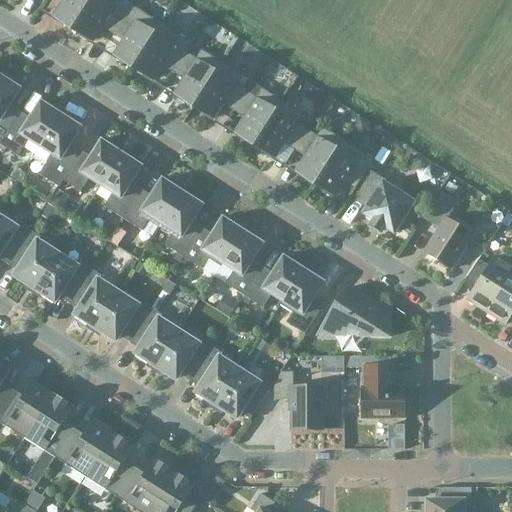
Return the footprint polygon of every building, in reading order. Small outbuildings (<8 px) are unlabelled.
[(65,24),(73,30),(91,0),(59,0),(65,4),(55,20),(64,26),(65,24)] [(113,34),(126,14),(116,8),(120,0),(91,0),(73,30),(81,35),(80,36),(89,42),(99,26),(113,34)] [(125,63),(133,68),(162,25),(131,5),(126,14),(113,34),(126,43),(115,59),(124,65),(125,63)] [(162,25),(133,68),(142,73),(140,75),(149,81),(160,64),(173,73),(186,53),(192,44),(162,25)] [(194,107),(222,63),(202,50),(196,59),(186,53),(173,73),(187,81),(176,98),(185,104),(186,102),(194,107)] [(222,63),(194,107),(202,112),(201,114),(210,120),(221,103),(234,112),(247,91),(242,88),(247,80),(242,77),(243,76),(222,63)] [(0,140),(0,141),(1,141),(17,117),(7,111),(20,89),(21,90),(22,89),(3,72),(0,76),(0,140)] [(253,83),(247,91),(257,98),(262,89),(253,83)] [(247,141),(255,146),(283,102),(262,89),(257,98),(247,91),(234,112),(247,120),(237,137),(246,143),(247,141)] [(1,141),(0,141),(0,145),(18,157),(29,140),(40,147),(63,111),(40,101),(40,102),(41,103),(27,124),(17,117),(1,141)] [(303,115),(283,102),(255,146),(263,151),(262,153),(271,159),(281,142),(295,151),(308,130),(298,124),(303,115)] [(63,111),(40,147),(52,155),(39,175),(59,188),(63,181),(62,180),(78,156),(67,149),(81,128),(82,129),(83,128),(63,111)] [(310,124),(316,116),(310,112),(305,121),(310,124)] [(370,125),(360,118),(353,128),(360,133),(365,132),(370,125)] [(308,130),(295,151),(308,159),(297,176),(306,181),(307,180),(315,185),(343,141),(323,128),(317,136),(308,130)] [(62,180),(63,181),(81,192),(90,179),(101,186),(124,150),(101,140),(100,141),(102,141),(88,163),(78,156),(62,180)] [(343,141),(315,185),(323,190),(322,192),(331,197),(342,181),(355,189),(374,160),(343,141)] [(374,160),(382,165),(390,153),(382,148),(374,160)] [(143,167),(124,150),(101,186),(113,194),(104,207),(123,219),(138,195),(128,188),(141,167),(142,168),(143,167)] [(380,232),(384,227),(394,234),(400,224),(404,227),(412,215),(407,213),(413,203),(384,184),(386,181),(372,172),(353,200),(367,209),(364,214),(374,221),(371,226),(380,232)] [(149,201),(138,195),(123,219),(142,231),(148,221),(160,228),(185,189),(162,179),(161,180),(162,180),(149,201)] [(448,183),(444,189),(452,195),(457,188),(448,183)] [(185,189),(160,228),(171,236),(165,246),(184,258),(199,234),(189,227),(202,206),(203,207),(204,206),(185,189)] [(68,199),(58,192),(51,203),(61,210),(68,199)] [(424,253),(451,270),(460,256),(464,249),(473,236),(447,220),(457,203),(443,193),(426,220),(439,229),(424,253)] [(47,206),(41,216),(51,223),(58,212),(47,206)] [(511,233),(511,217),(499,209),(491,221),(511,233)] [(199,234),(184,258),(202,270),(209,260),(221,268),(223,264),(222,264),(245,228),(222,217),(222,218),(223,219),(209,240),(199,234)] [(0,218),(0,260),(7,265),(30,231),(18,223),(15,228),(0,218)] [(221,268),(214,278),(244,297),(260,272),(249,266),(263,245),(264,245),(265,244),(245,228),(222,264),(223,264),(221,268)] [(117,248),(126,235),(117,229),(109,242),(117,248)] [(26,289),(32,293),(57,255),(37,243),(41,238),(30,231),(7,265),(18,271),(15,276),(29,285),(26,289)] [(464,249),(460,256),(473,264),(477,257),(464,249)] [(58,297),(68,304),(90,269),(79,262),(76,267),(57,255),(32,293),(39,297),(41,293),(55,302),(58,297)] [(270,279),(260,272),(244,297),(263,309),(272,295),(283,302),(283,303),(306,266),(283,256),(282,257),(284,258),(270,279)] [(467,301),(486,313),(508,279),(509,280),(511,274),(511,267),(496,257),(489,267),(479,260),(464,283),(475,289),(467,301)] [(139,263),(133,271),(143,278),(148,269),(139,263)] [(283,302),(280,306),(293,313),(286,323),(305,335),(305,334),(319,312),(320,311),(310,304),(323,283),(325,284),(325,283),(306,266),(283,303),(283,302)] [(101,277),(90,269),(68,304),(78,310),(75,315),(90,324),(87,328),(93,332),(117,294),(98,282),(101,277)] [(183,289),(188,282),(176,274),(171,282),(183,289)] [(508,279),(486,313),(505,325),(511,314),(511,281),(509,280),(508,279)] [(169,297),(175,287),(168,282),(162,292),(169,297)] [(319,335),(388,338),(389,315),(348,289),(319,335)] [(117,294),(93,332),(99,335),(102,332),(116,341),(119,336),(129,343),(151,308),(140,301),(136,306),(117,294)] [(236,308),(222,299),(215,310),(229,319),(236,308)] [(201,316),(207,307),(199,302),(193,311),(201,316)] [(148,366),(154,370),(178,333),(159,320),(162,315),(151,308),(129,343),(139,349),(136,354),(150,363),(148,366)] [(179,375),(189,381),(211,347),(200,340),(197,345),(178,333),(154,370),(160,374),(162,370),(176,379),(179,375)] [(271,348),(260,341),(254,350),(265,357),(271,348)] [(208,405),(214,409),(239,371),(219,359),(223,354),(211,347),(189,381),(200,388),(197,392),(211,401),(208,405)] [(364,367),(392,367),(392,357),(344,358),(344,367),(364,367)] [(0,410),(10,396),(0,389),(0,388),(13,368),(12,368),(11,369),(0,361),(0,410)] [(404,419),(404,412),(408,408),(408,399),(404,395),(404,388),(392,388),(392,367),(364,367),(364,388),(362,388),(362,419),(404,419)] [(239,371),(214,409),(220,413),(223,409),(237,418),(240,414),(250,420),(272,386),(261,379),(258,384),(239,371)] [(274,385),(274,401),(292,401),(292,431),(322,431),(322,388),(293,388),(293,373),(281,373),(274,385)] [(10,396),(0,410),(0,423),(6,427),(7,424),(27,436),(53,395),(33,383),(34,382),(33,381),(20,402),(10,396)] [(72,408),(53,395),(27,436),(46,448),(44,451),(55,458),(70,434),(60,428),(73,407),(72,407),(72,408)] [(70,434),(55,458),(66,465),(68,462),(87,475),(113,434),(94,422),(95,421),(94,420),(80,441),(70,434)] [(399,448),(400,426),(387,425),(386,447),(399,448)] [(104,490),(116,497),(131,473),(121,467),(134,446),(133,445),(132,446),(113,434),(87,475),(106,487),(104,490)] [(131,473),(116,497),(127,504),(129,501),(145,511),(148,511),(174,473),(155,461),(155,460),(154,459),(141,479),(131,473)] [(32,469),(27,478),(37,485),(43,476),(32,469)] [(174,473),(148,511),(191,511),(192,511),(182,505),(195,485),(194,484),(193,485),(174,473)] [(208,487),(201,498),(211,504),(218,493),(208,487)] [(422,507),(422,511),(463,511),(464,507),(471,507),(471,489),(441,489),(441,501),(426,501),(426,507),(422,507)] [(285,511),(286,511),(260,495),(250,510),(253,511),(285,511)] [(0,508),(0,511),(20,511),(22,509),(10,501),(4,511),(0,508)]
